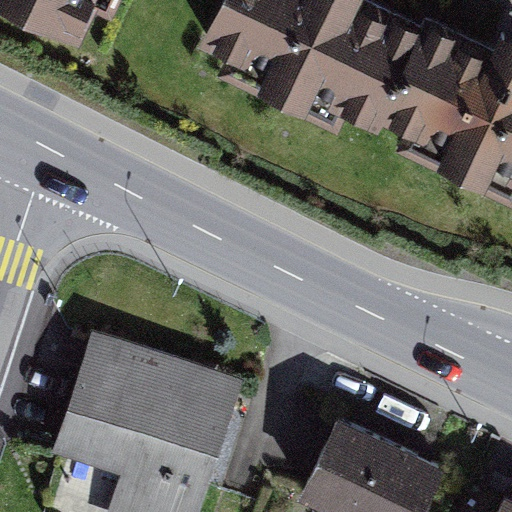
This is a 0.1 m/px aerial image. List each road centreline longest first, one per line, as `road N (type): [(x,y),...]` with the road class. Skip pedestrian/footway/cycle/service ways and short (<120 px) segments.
road 1 (primary): [(43,154),(511,380)]
road 2 (residential): [(0,301),(43,154)]
